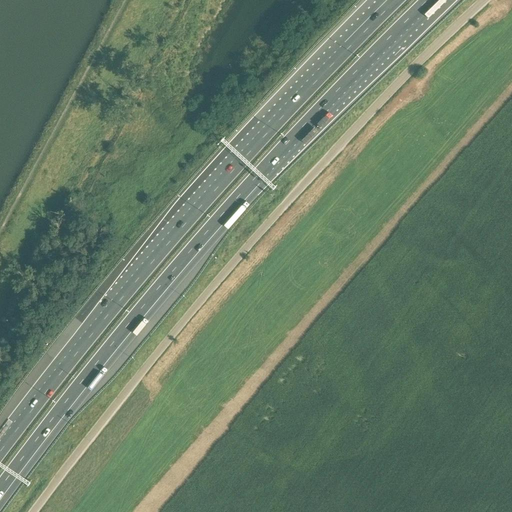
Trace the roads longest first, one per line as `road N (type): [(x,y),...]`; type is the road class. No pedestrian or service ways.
road 1 (motorway): [(0,494),(167,281),(433,0)]
road 2 (motorway): [(393,0),(151,258),(0,447)]
road 3 (unclassified): [(152,511),(511,84)]
